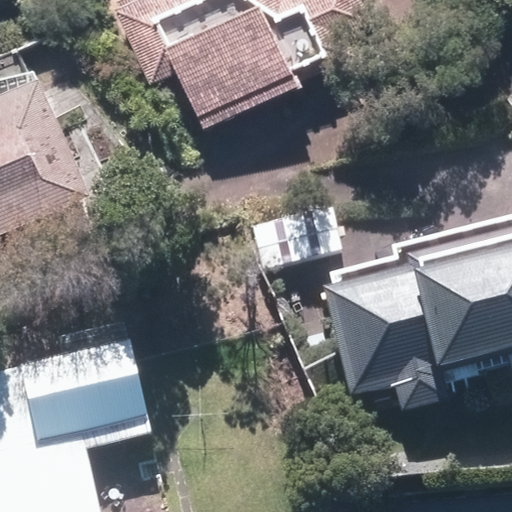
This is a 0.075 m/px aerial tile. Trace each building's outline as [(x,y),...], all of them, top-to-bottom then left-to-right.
[(352,0),(106,0),(145,80),(166,69),(186,109),(205,99),(212,114),(371,38),(352,0)] [(0,219),(76,184),(21,63),(0,72),(0,219)] [(319,203),(250,220),(263,270),(333,252),(319,203)] [(511,233),(396,262),(398,273),(310,295),(335,397),(384,385),(391,413),(440,401),(433,372),(511,352),(511,233)] [(119,339),(0,364),(0,511),(92,511),(81,452),(140,440),(119,339)]
